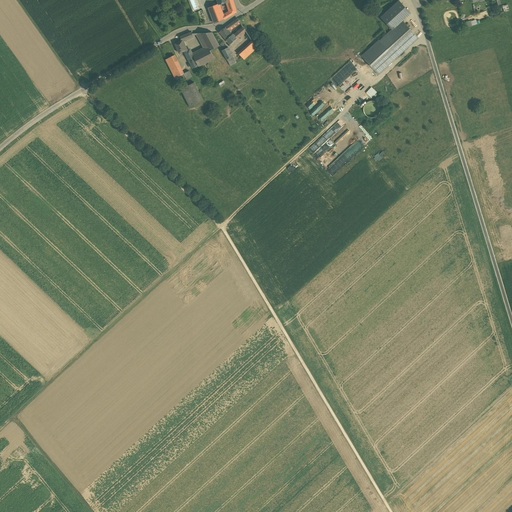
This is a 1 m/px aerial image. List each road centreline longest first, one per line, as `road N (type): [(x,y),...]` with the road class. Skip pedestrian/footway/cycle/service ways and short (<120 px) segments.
road 1 (track): [(0,430),(425,36)]
road 2 (track): [(391,511),(221,225),(80,90)]
road 3 (track): [(511,321),(417,4)]
road 4 (residential): [(240,12),(213,28),(174,32),(0,147)]
road 5 (track): [(93,511),(15,415)]
